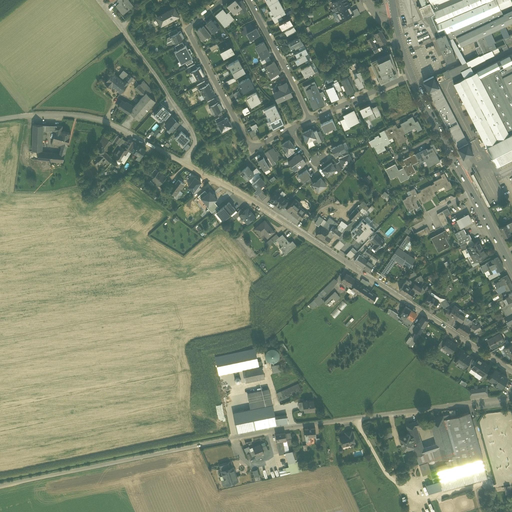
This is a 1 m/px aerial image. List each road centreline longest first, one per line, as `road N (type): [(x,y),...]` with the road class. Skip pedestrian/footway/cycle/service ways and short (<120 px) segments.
road 1 (unclassified): [(511,395),(279,428),(0,486)]
road 2 (residential): [(511,372),(184,162)]
road 3 (residential): [(98,0),(200,141),(184,162)]
road 4 (residential): [(184,162),(96,117),(0,119)]
road 5 (residential): [(224,0),(187,29),(250,149)]
road 6 (residential): [(309,119),(247,0)]
